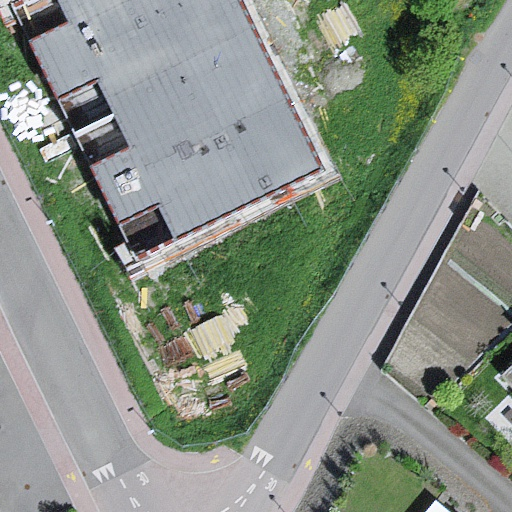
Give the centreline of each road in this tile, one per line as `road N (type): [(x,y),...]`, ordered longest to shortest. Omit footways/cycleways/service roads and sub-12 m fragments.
road 1 (residential): [(237,511),(511,34)]
road 2 (residential): [(0,219),(145,511)]
